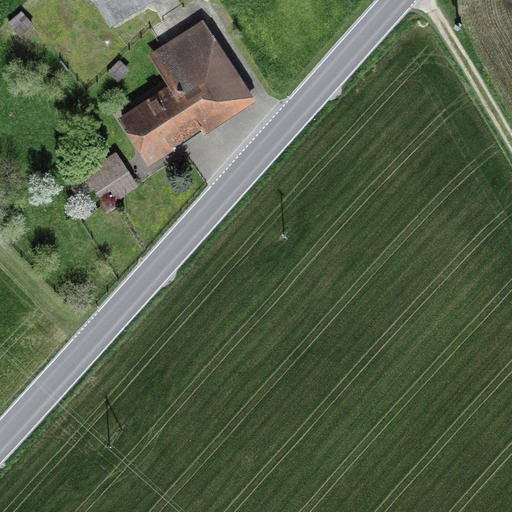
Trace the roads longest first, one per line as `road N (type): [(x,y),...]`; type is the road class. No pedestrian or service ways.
road 1 (primary): [(396,0),(0,442)]
road 2 (track): [(424,0),(511,151)]
